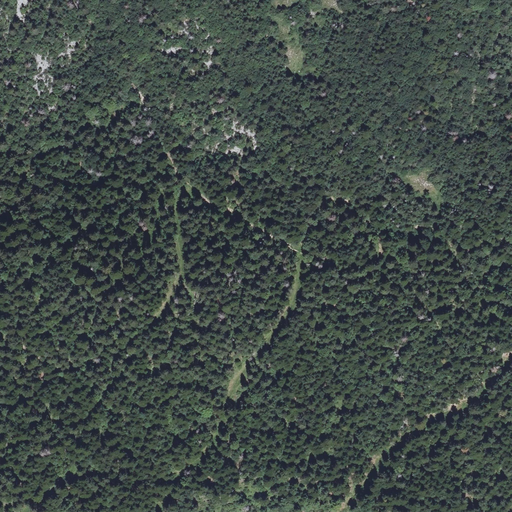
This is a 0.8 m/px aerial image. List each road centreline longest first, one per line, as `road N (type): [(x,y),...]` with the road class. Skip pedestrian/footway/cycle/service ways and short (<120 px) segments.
road 1 (track): [(191,188),(301,251),(312,214),(332,199),(350,204),(387,258),(419,226),(511,232)]
road 2 (track): [(191,188),(176,205),(177,288),(84,425),(72,471),(26,511)]
road 3 (track): [(155,511),(207,453),(236,381),(291,306),(301,251)]
road 4 (track): [(395,257),(450,351),(446,430),(455,511)]
road 5 (track): [(511,356),(465,404),(385,453),(342,511)]
